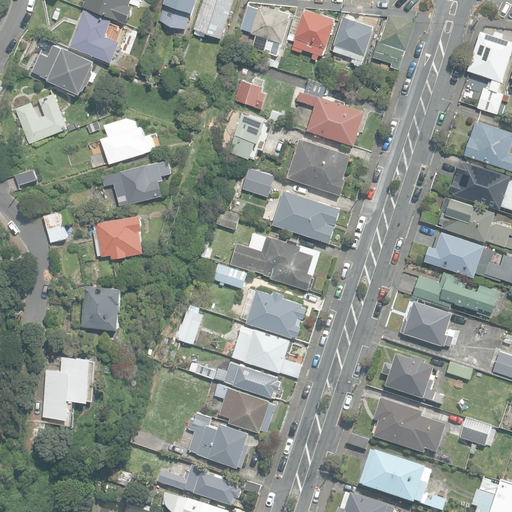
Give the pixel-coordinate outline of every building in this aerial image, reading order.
[(87,0),(85,6),(128,23),(135,7),(131,5),(132,0),(87,0)] [(162,21),(185,28),(187,22),(190,22),(191,19),(193,20),(199,0),(166,0),(163,11),(165,11),(162,21)] [(206,33),(223,38),(235,0),(203,0),(194,29),(197,30),(195,33),(205,37),(206,33)] [(263,51),(278,56),(292,13),(260,4),(251,32),(269,38),(266,47),(265,46),(263,51)] [(305,48),(324,55),(336,18),(306,8),(303,17),(296,15),(288,38),(296,41),(293,49),(303,52),(305,48)] [(71,47),(113,62),(121,41),(107,36),(113,20),(85,9),(71,47)] [(356,64),(362,66),(375,26),(357,20),(355,15),(351,14),(347,16),(345,15),(334,53),(340,55),(341,52),(355,57),(353,62),(356,63),(356,64)] [(391,67),(400,70),(419,17),(390,15),(388,21),(385,20),(373,56),(393,63),(391,67)] [(478,107),(498,113),(505,93),(499,91),(502,81),(504,82),(511,56),(511,40),(503,38),(504,33),(496,31),(495,35),(482,30),(469,70),(493,78),(489,88),(485,87),(478,107)] [(70,92),(78,95),(79,92),(83,94),(83,91),(86,90),(88,86),(90,85),(96,73),(95,71),(96,67),(96,64),(97,61),(64,47),(64,49),(55,46),(50,57),(42,53),(34,71),(43,75),(42,76),(71,89),(70,92)] [(236,100),(263,109),(268,92),(262,91),(266,80),(256,76),(254,83),(242,79),(236,100)] [(308,130),(355,146),(367,110),(347,103),(348,101),(338,97),(337,102),(324,97),(328,84),(311,79),(307,92),(301,90),(298,100),(316,106),(308,130)] [(357,92),(364,95),(367,88),(359,86),(357,92)] [(17,108),(30,143),(70,128),(56,93),(40,99),(46,115),(39,117),(33,102),(17,108)] [(273,110),(271,118),(283,121),(285,114),(273,110)] [(248,116),(243,113),(231,152),(250,159),(257,159),(260,149),(265,151),(274,125),(272,124),(272,121),(250,113),(248,116)] [(103,155),(106,165),(157,149),(153,134),(148,135),(145,127),(138,129),(136,121),(128,119),(107,125),(110,135),(90,142),(95,157),(103,155)] [(466,154),(511,169),(511,152),(510,152),(511,144),(511,131),(477,120),(466,154)] [(288,177),(342,194),(347,179),(345,178),(352,154),(301,137),(288,177)] [(115,183),(121,205),(165,195),(161,180),(165,179),(164,175),(174,173),(170,159),(103,176),(106,186),(115,183)] [(454,193),(501,209),(511,176),(511,175),(465,160),(465,162),(461,161),(451,190),(455,191),(454,193)] [(250,167),(243,188),(269,196),(276,175),(250,167)] [(17,175),(21,185),(40,179),(37,168),(17,175)] [(273,224),(331,242),(342,208),(284,190),(273,224)] [(487,239),(511,247),(511,237),(509,237),(511,228),(511,227),(493,221),(496,211),(446,195),(440,212),(443,213),(441,222),(445,223),(444,226),(487,240),(487,239)] [(46,215),(53,242),(70,237),(66,223),(73,221),(70,208),(46,215)] [(218,223),(237,229),(242,215),(222,209),(218,223)] [(422,219),(438,225),(441,215),(425,210),(422,219)] [(113,253),(114,258),(145,252),(141,231),(145,230),(142,215),(94,224),(96,234),(100,233),(101,239),(97,239),(100,256),(113,253)] [(418,229),(435,235),(438,225),(421,219),(418,229)] [(475,275),(475,274),(502,283),(503,279),(511,282),(511,256),(507,255),(504,267),(491,263),(495,251),(486,249),(487,244),(442,230),(439,242),(435,241),(434,245),(430,244),(425,260),(475,275)] [(288,240),(272,235),(272,237),(269,236),(264,250),(238,242),(231,264),(310,289),(311,287),(313,288),(316,276),(314,275),(314,273),(312,273),(319,252),(302,247),(303,245),(299,244),(300,241),(289,238),(288,240)] [(199,254),(211,257),(214,248),(202,244),(199,254)] [(225,282),(244,287),(249,272),(220,263),(215,278),(222,281),(221,284),(224,285),(225,282)] [(453,302),(491,316),(500,290),(481,284),(479,290),(463,284),(465,278),(445,271),(441,282),(421,275),(414,295),(451,307),(453,302)] [(83,326),(120,329),(121,312),(120,312),(121,303),(122,303),(123,288),(86,285),(83,326)] [(248,322),(293,336),(294,334),(299,336),(303,325),(301,324),(303,317),(304,317),(308,306),(303,305),(304,303),(285,297),(286,293),(275,290),(274,291),(270,290),(271,288),(267,286),(266,288),(259,286),(248,322)] [(446,344),(451,346),(457,330),(450,327),(448,333),(447,333),(454,312),(415,299),(410,317),(406,316),(401,330),(446,345),(446,344)] [(178,338),(195,343),(205,315),(189,309),(178,338)] [(281,371),(285,358),(291,339),(257,328),(256,329),(244,325),(234,356),(281,371)] [(497,360),(492,374),(511,380),(511,353),(506,352),(503,362),(497,360)] [(387,386),(442,405),(445,396),(431,391),(436,377),(433,376),(436,367),(425,364),(427,361),(414,356),(413,360),(397,355),(394,366),(387,363),(383,374),(390,376),(387,386)] [(45,415),(71,418),(72,407),(70,407),(70,406),(70,399),(90,401),(94,358),(65,356),(64,370),(48,369),(45,415)] [(303,364),(285,358),(281,371),(299,377),(303,364)] [(448,371),(471,379),(474,368),(452,360),(448,371)] [(226,381),(276,398),(279,390),(280,390),(283,381),(280,379),(281,377),(232,361),(226,381)] [(196,370),(215,377),(217,369),(199,363),(196,370)] [(155,394),(167,398),(170,387),(158,383),(155,394)] [(271,400),(219,383),(216,394),(225,397),(220,413),(231,417),(230,421),(261,432),(262,429),(267,431),(276,405),(270,403),(271,400)] [(375,437),(425,453),(427,449),(438,453),(447,425),(423,417),(424,412),(382,399),(375,419),(380,420),(375,437)] [(210,424),(212,416),(198,411),(195,419),(191,417),(188,427),(196,430),(189,449),(239,466),(239,465),(243,466),(251,444),(246,443),(250,432),(221,422),(219,427),(210,424)] [(461,438),(486,446),(493,425),(467,417),(461,438)] [(27,419),(23,453),(33,454),(34,446),(34,443),(45,444),(47,422),(27,419)] [(131,442),(159,452),(163,440),(135,431),(131,442)] [(348,443),(367,449),(370,439),(352,432),(348,443)] [(416,501),(444,510),(448,500),(427,493),(434,470),(372,450),(360,484),(415,502),(416,501)] [(163,470),(159,482),(186,491),(187,489),(195,492),(195,494),(233,506),(234,505),(237,506),(239,499),(240,500),(243,490),(239,489),(240,485),(225,480),(226,476),(217,474),(216,477),(208,475),(209,470),(193,465),(191,473),(188,472),(186,478),(163,470)] [(111,481),(129,486),(130,484),(132,485),(134,477),(132,476),(133,474),(115,469),(111,481)] [(481,491),(498,496),(502,482),(485,477),(481,491)] [(245,491),(260,495),(263,486),(248,482),(245,491)] [(492,511),(511,511),(511,484),(503,482),(492,511)] [(476,511),(492,511),(497,496),(477,490),(472,506),(478,507),(476,511)] [(173,511),(231,511),(232,511),(189,498),(165,491),(164,498),(166,503),(169,509),(173,511)] [(395,511),(397,508),(351,493),(348,500),(342,498),(337,511),(395,511)]
